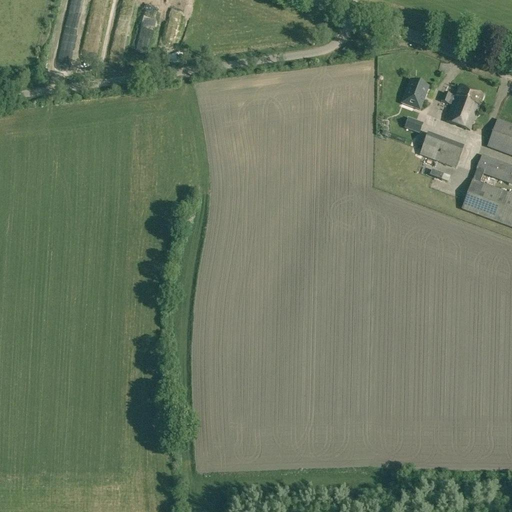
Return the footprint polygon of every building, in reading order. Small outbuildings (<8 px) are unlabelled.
[(130,0),(127,11),(135,14),(139,0),(130,0)] [(148,16),(146,31),(162,33),(163,17),(148,16)] [(402,104),(419,110),(428,87),(410,81),(403,100),(402,104)] [(445,122),(470,131),(483,96),(458,87),(455,97),(444,93),(440,102),(451,106),(445,122)] [(423,124),(408,118),(404,129),(419,135),(423,124)] [(487,147),(511,156),(511,125),(497,120),(487,147)] [(419,156),(455,169),(464,148),(428,134),(419,156)] [(462,210),(511,228),(511,195),(479,184),(483,174),(511,185),(511,167),(481,156),(472,181),(462,210)] [(431,171),(429,176),(440,180),(442,175),(431,171)]
